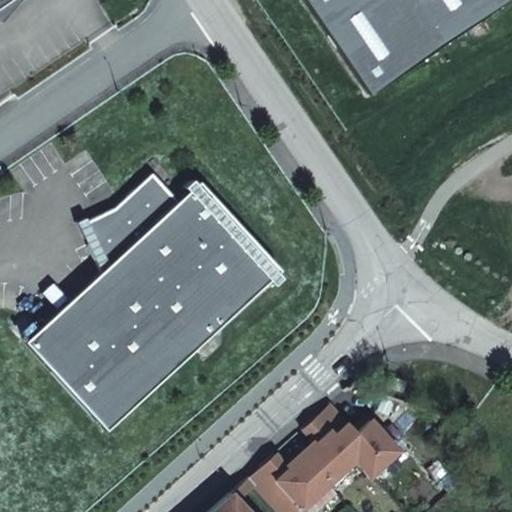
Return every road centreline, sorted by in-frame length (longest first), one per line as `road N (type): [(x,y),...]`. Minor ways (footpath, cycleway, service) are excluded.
road 1 (unclassified): [(208,0),(385,270),(409,293)]
road 2 (unclassified): [(409,293),(165,511)]
